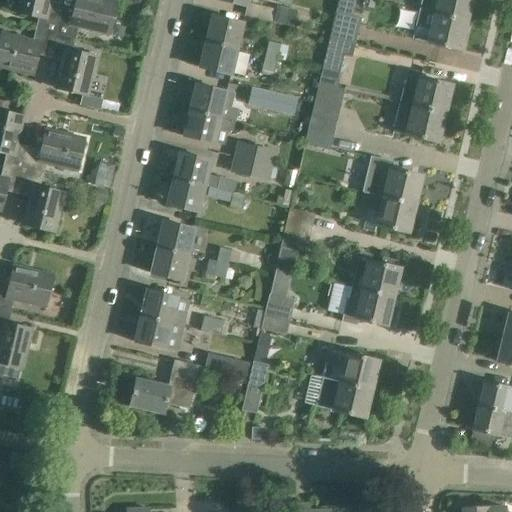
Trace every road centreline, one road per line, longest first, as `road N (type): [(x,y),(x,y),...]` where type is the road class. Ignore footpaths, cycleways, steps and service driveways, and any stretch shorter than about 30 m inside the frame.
road 1 (residential): [(68,456),(173,0)]
road 2 (residential): [(424,472),(511,96)]
road 3 (residential): [(424,472),(68,456)]
